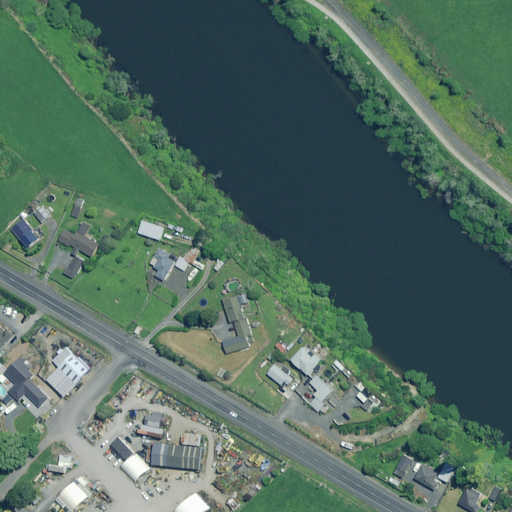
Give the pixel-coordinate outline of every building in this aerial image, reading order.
[(86,201),(80,199),(73,215),(80,218),(86,201)] [(53,216),(46,207),(36,214),(44,223),(53,216)] [(35,231),(26,220),(13,230),(26,246),(27,245),(30,248),(42,238),(35,231)] [(167,228),(145,221),(141,233),(163,241),(167,228)] [(69,247),(71,244),(77,248),(82,251),(93,258),(101,245),(87,236),(93,227),(85,222),(76,236),(67,230),(60,241),(69,247)] [(191,262),(195,265),(199,257),(200,256),(203,251),(195,247),(192,252),(190,255),(188,254),(185,259),(182,257),(177,266),(185,271),(191,262)] [(155,257),(152,263),(156,266),(155,268),(160,271),(157,276),(165,280),(170,271),(172,272),(178,261),(171,258),(173,255),(161,248),(155,257)] [(77,256),(64,277),(73,282),(85,261),(77,256)] [(198,261),(195,265),(204,270),(207,266),(198,261)] [(247,319),(241,296),(226,301),(232,323),(236,322),(240,337),(224,341),(228,355),(253,347),(252,343),(256,342),(254,334),(249,318),(247,319)] [(0,359),(5,354),(1,350),(15,335),(9,329),(6,332),(0,327),(0,359)] [(312,352),(306,347),(294,361),(311,376),(325,361),(318,355),(315,358),(311,354),(312,352)] [(99,374),(73,349),(61,362),(73,374),(62,386),(75,399),(99,374)] [(272,352),(268,358),(272,361),(276,355),(272,352)] [(4,400),(12,407),(27,391),(24,388),(37,373),(20,357),(7,372),(19,383),(4,400)] [(295,380),(277,365),(269,374),(283,385),(286,382),(290,385),(295,380)] [(227,371),(222,368),(218,374),(223,378),(227,371)] [(356,374),(349,368),(346,371),(352,378),(356,374)] [(325,414),(331,408),(325,402),(334,392),(326,384),(327,384),(319,376),(312,383),(313,384),(312,384),(320,392),(317,395),(319,397),(313,402),(325,414)] [(36,377),(32,386),(38,389),(42,379),(36,377)] [(335,395),(341,401),(344,398),(337,392),(335,395)] [(152,403),(138,394),(129,409),(140,415),(141,412),(145,415),(152,403)] [(341,401),(335,395),(331,399),(339,406),(342,402),(341,401)] [(165,415),(155,412),(154,416),(149,415),(147,424),(162,428),(165,415)] [(138,441),(123,425),(109,439),(119,449),(122,446),(128,451),(138,441)] [(203,443),(204,434),(184,433),(183,444),(201,445),(201,443),(203,443)] [(212,453),(163,446),(159,470),(209,476),(212,453)] [(416,460),(407,455),(396,473),(405,478),(416,460)] [(74,457),(62,456),(61,466),(73,468),(74,457)] [(460,465),(452,460),(441,477),(450,483),(460,465)] [(396,461),(384,466),(386,472),(398,468),(396,461)] [(441,473),(426,464),(417,479),(437,490),(442,482),(438,479),(441,473)] [(405,487),(400,484),(401,482),(393,478),(391,481),(392,482),(391,484),(403,492),(405,487)] [(75,511),(90,497),(76,483),(58,500),(70,511),(75,511)] [(491,498),(496,502),(505,489),(500,486),(491,498)] [(110,498),(101,489),(91,499),(104,511),(109,506),(106,502),(110,498)] [(474,511),(479,511),(483,506),(486,508),(490,502),(486,500),(482,497),(470,490),(461,504),(474,511)] [(208,511),(213,508),(198,492),(177,511),(208,511)]
